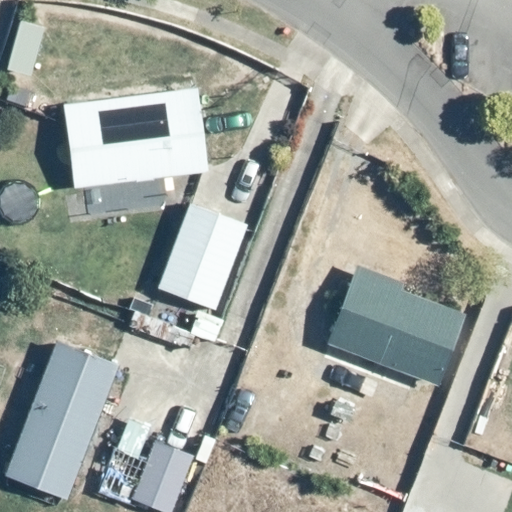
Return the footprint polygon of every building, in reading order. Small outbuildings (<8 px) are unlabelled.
[(201,173),(191,90),(61,105),(71,188),(201,173)] [(245,222),(187,202),(156,291),(213,311),(245,222)] [(463,311),(355,270),(323,356),(431,397),(463,311)] [(116,365),(55,342),(3,477),(65,500),(116,365)] [(172,511),(189,456),(110,432),(92,491),(159,511),(172,511)]
